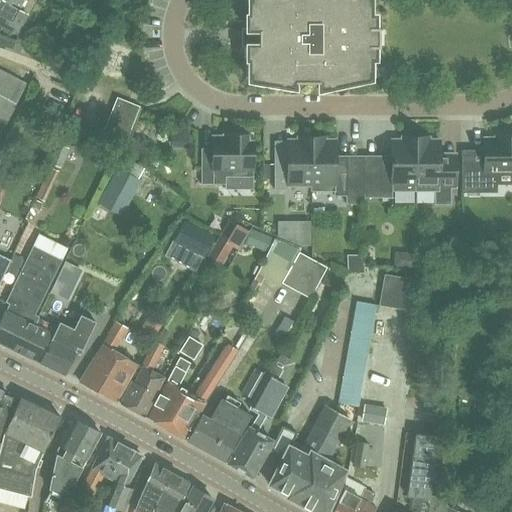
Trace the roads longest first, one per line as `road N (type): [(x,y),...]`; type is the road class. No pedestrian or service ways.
road 1 (residential): [(171,44),(178,72),(197,91),(247,109),(490,109),(511,101)]
road 2 (secondary): [(270,511),(0,370)]
